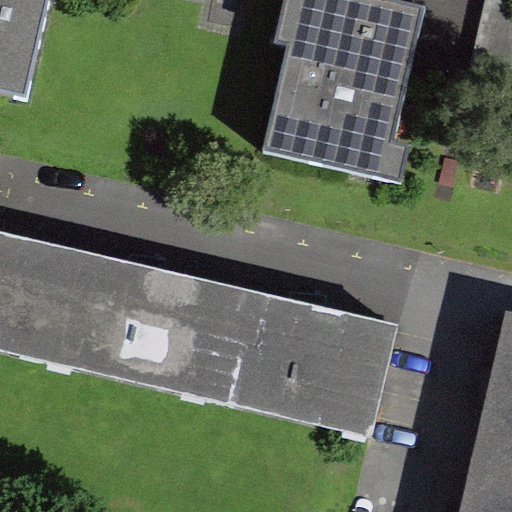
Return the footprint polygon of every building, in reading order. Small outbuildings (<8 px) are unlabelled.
[(47,0),(0,0),(0,78),(26,85),(47,0)] [(283,0),(282,6),(418,35),(427,3),(415,0),(283,0)] [(418,35),(282,6),(273,43),(287,46),(263,153),(401,184),(409,147),(393,143),(418,35)] [(0,343),(46,354),(73,239),(0,221),(0,343)] [(207,394),(236,280),(73,239),(46,354),(207,394)] [(373,432),(400,317),(236,280),(207,394),(373,432)] [(511,324),(500,322),(468,458),(511,468),(511,324)] [(511,511),(511,468),(468,458),(454,511),(511,511)]
